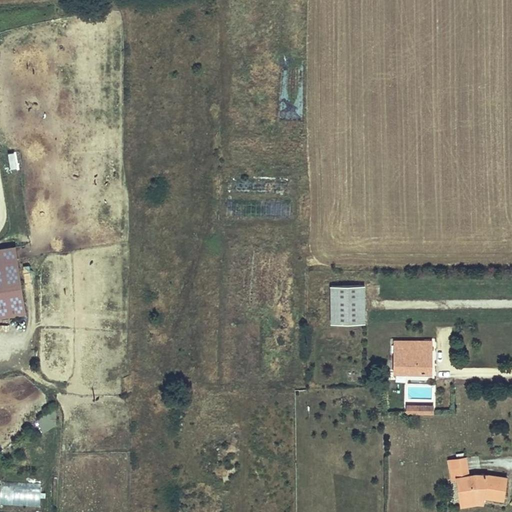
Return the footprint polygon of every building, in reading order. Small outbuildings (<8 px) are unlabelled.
[(9,168),(21,167),(20,152),(8,153),(9,168)] [(288,196),(288,181),(229,179),(228,193),(288,196)] [(226,216),(290,219),(291,201),(227,198),(226,216)] [(0,318),(27,315),(17,248),(0,250),(0,318)] [(361,322),(361,284),(326,284),(326,322),(361,322)] [(431,341),(393,342),(394,375),(431,373),(432,373),(431,341)] [(406,404),(406,414),(434,415),(434,405),(406,404)] [(35,419),(42,432),(61,423),(53,409),(35,419)] [(460,476),(459,458),(442,459),(443,477),(447,477),(448,498),(471,497),(475,498),(494,501),(498,482),(469,476),(460,476)] [(0,494),(0,504),(40,507),(41,497),(44,498),(45,483),(1,480),(0,494)] [(471,497),(448,498),(448,506),(469,505),(473,506),(475,498),(471,497)]
